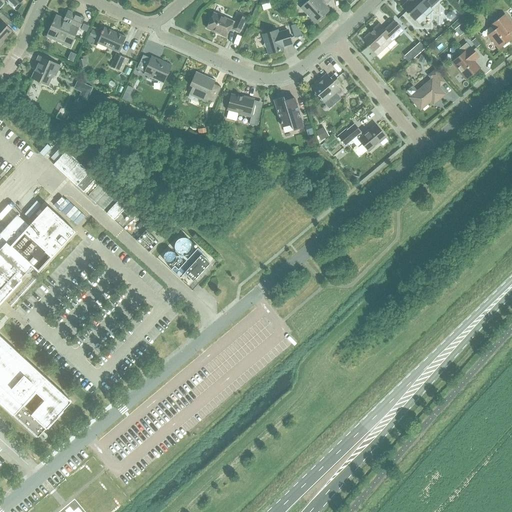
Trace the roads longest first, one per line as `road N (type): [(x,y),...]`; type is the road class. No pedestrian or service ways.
road 1 (primary): [(511,283),(275,511)]
road 2 (primary): [(309,511),(511,288)]
road 3 (residential): [(216,327),(37,162),(29,171),(0,145)]
road 4 (residential): [(0,510),(216,327)]
road 5 (residential): [(216,327),(421,147)]
road 6 (residential): [(332,39),(301,68),(261,78),(155,26)]
road 7 (residential): [(421,147),(332,39)]
